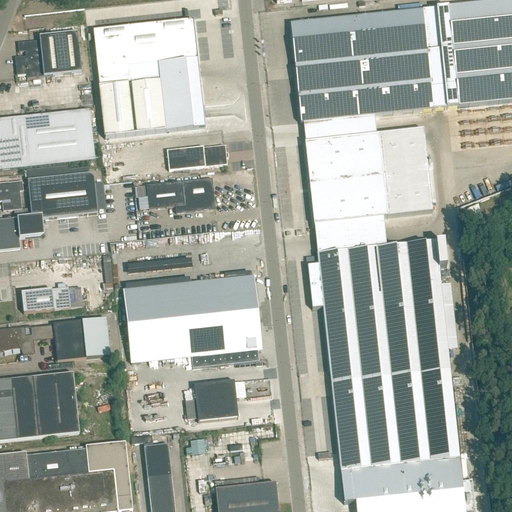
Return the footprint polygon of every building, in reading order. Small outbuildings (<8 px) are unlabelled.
[(446,111),(447,111),(511,104),(511,2),(437,10),(435,10),(422,12),(290,25),(294,67),(300,126),(432,112),(446,111)] [(205,130),(193,22),(93,33),(105,141),(205,130)] [(28,58),(14,60),(16,77),(26,76),(26,80),(81,74),(77,34),(39,39),(39,42),(17,45),(18,54),(27,53),(28,58)] [(89,113),(65,116),(0,122),(0,173),(95,164),(89,113)] [(377,137),(305,144),(314,227),(385,220),(432,215),(423,132),(377,137)] [(225,155),(224,148),(203,150),(203,149),(166,153),(168,173),(227,167),(226,160),(228,160),(228,155),(225,155)] [(32,223),(42,222),(98,216),(94,180),(89,176),(27,183),(31,219),(32,223)] [(147,199),(147,200),(148,212),(175,209),(176,215),(185,214),(215,211),(212,181),(202,182),(146,188),(147,199)] [(9,185),(0,185),(0,203),(10,203),(10,204),(2,205),(3,213),(14,212),(21,211),(19,194),(23,193),(22,183),(9,185)] [(136,200),(147,199),(146,188),(135,189),(136,200)] [(141,213),(148,212),(147,200),(140,201),(141,213)] [(482,206),(470,210),(475,227),(488,223),(482,206)] [(43,234),(42,222),(32,223),(31,219),(17,220),(0,221),(0,252),(20,251),(19,241),(40,238),(43,234)] [(318,267),(307,268),(312,312),(323,311),(331,386),(340,473),(344,506),(356,505),(356,511),(474,511),(472,482),(461,483),(459,461),(450,373),(436,243),(317,256),(318,267)] [(115,256),(106,257),(108,284),(117,284),(115,256)] [(258,364),(257,352),(261,352),(253,278),(209,283),(123,293),(131,366),(191,359),(192,371),(258,364)] [(21,295),(23,315),(70,310),(68,290),(21,295)] [(54,338),(57,364),(111,358),(107,321),(53,326),(53,327),(31,329),(31,331),(24,331),(24,329),(0,331),(0,351),(21,350),(22,357),(34,355),(32,340),(40,339),(41,342),(47,341),(46,339),(54,338)] [(0,444),(79,436),(73,376),(0,383),(0,444)] [(198,424),(238,420),(234,383),(194,388),(195,403),(185,404),(187,422),(197,421),(198,424)] [(204,442),(191,443),(193,457),(206,455),(204,442)] [(132,511),(125,444),(85,449),(86,452),(26,458),(26,455),(0,457),(0,511),(132,511)] [(150,511),(174,511),(167,446),(143,449),(150,511)] [(278,511),(275,485),(261,487),(245,488),(247,511),(278,511)] [(215,491),(217,511),(247,511),(245,488),(215,491)]
